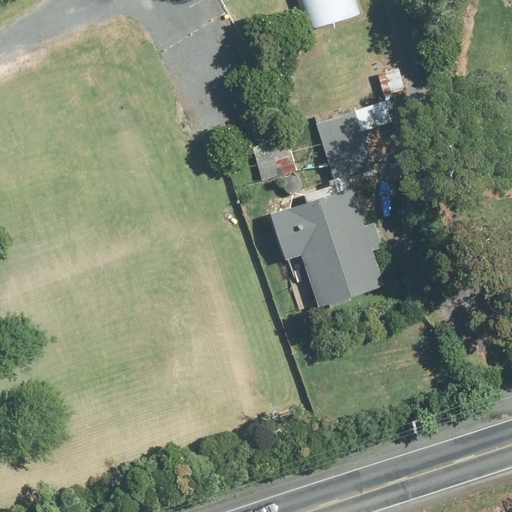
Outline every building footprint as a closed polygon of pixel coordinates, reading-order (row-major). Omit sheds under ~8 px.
[(293,0),(302,29),(359,13),(355,0),(293,0)] [(405,89),(397,65),(374,73),(382,97),(405,89)] [(353,110),(312,123),(332,181),(372,168),(353,110)] [(281,137),(249,146),(259,180),(291,170),(281,137)] [(276,175),(283,198),(307,191),(300,168),(276,175)] [(346,184),(263,212),(279,258),(295,253),(312,305),(379,283),(368,249),(377,245),(369,220),(359,223),(346,184)]
